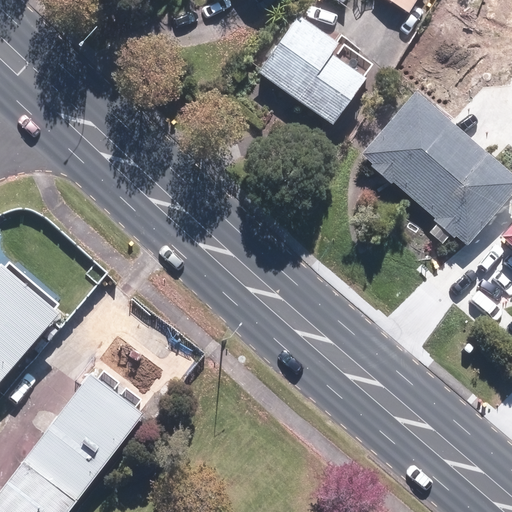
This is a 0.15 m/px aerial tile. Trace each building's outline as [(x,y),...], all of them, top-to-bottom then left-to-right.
[(381,0),(403,14),(411,0),(381,0)] [(248,72),(325,127),(358,80),(322,54),(328,45),(287,16),(248,72)] [(450,237),(460,246),(511,184),(511,183),(405,93),(353,154),(366,166),(365,167),(384,184),(385,183),(429,220),(428,222),(432,225),(424,233),(437,244),(445,236),(449,239),(450,237)] [(511,226),(502,238),(511,247),(511,226)] [(0,372),(49,315),(0,273),(0,372)] [(153,381),(158,387),(168,377),(162,371),(153,381)] [(0,479),(0,511),(58,511),(66,502),(69,503),(134,413),(78,373),(0,479)]
